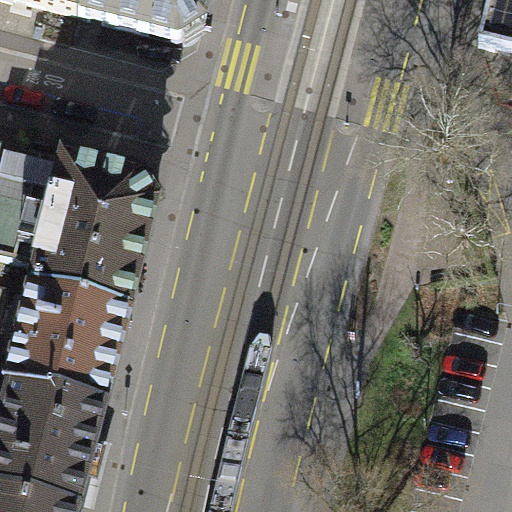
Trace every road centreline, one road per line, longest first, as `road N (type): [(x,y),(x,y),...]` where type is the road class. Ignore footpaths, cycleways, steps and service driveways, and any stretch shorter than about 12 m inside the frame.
road 1 (secondary): [(290,166),(203,511)]
road 2 (residential): [(290,166),(189,125),(0,76)]
road 3 (secondary): [(290,166),(380,106),(408,0)]
road 4 (secondary): [(259,0),(241,69),(249,100),(290,166)]
